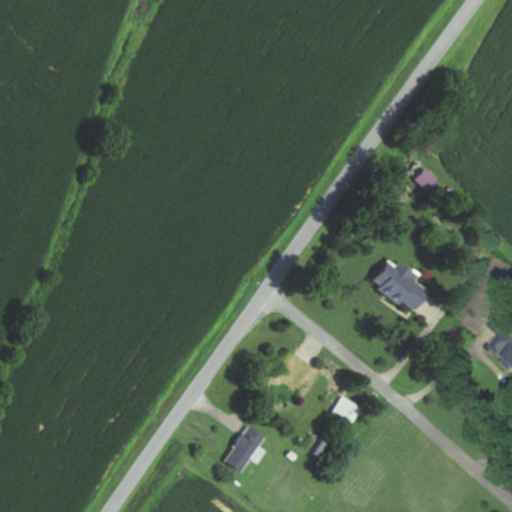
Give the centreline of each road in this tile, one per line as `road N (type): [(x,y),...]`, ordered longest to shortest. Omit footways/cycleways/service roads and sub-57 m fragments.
road 1 (secondary): [(110,511),(472,0)]
road 2 (residential): [(265,292),(511,502)]
